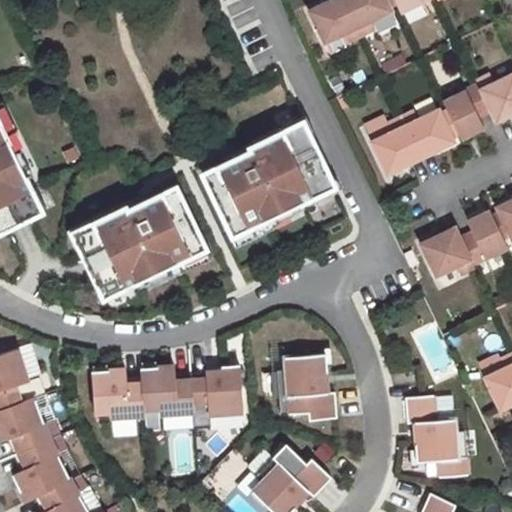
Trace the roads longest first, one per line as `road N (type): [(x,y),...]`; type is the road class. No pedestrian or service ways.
road 1 (residential): [(313,276),(374,242),(260,0)]
road 2 (residential): [(0,302),(51,328),(148,337),(206,325),(313,276)]
road 3 (residential): [(342,511),(358,495),(371,447),(368,393),(340,317),(313,276)]
road 4 (residential): [(403,211),(511,155)]
